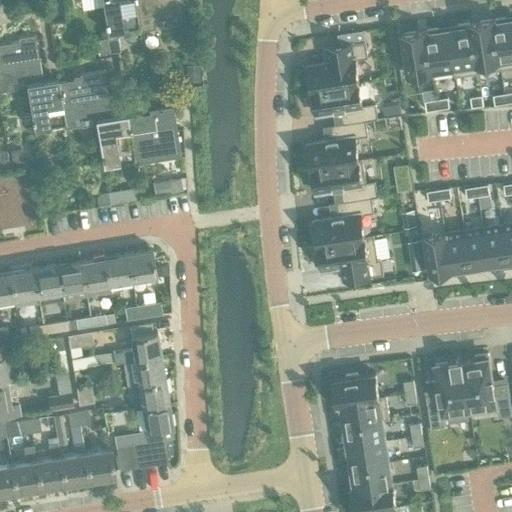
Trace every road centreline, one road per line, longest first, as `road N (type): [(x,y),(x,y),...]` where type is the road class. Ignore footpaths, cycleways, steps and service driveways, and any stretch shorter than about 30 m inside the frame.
road 1 (residential): [(0,257),(187,227),(196,492)]
road 2 (residential): [(286,346),(267,210),(271,13)]
road 3 (residential): [(286,346),(511,314)]
road 4 (residential): [(306,474),(286,346)]
